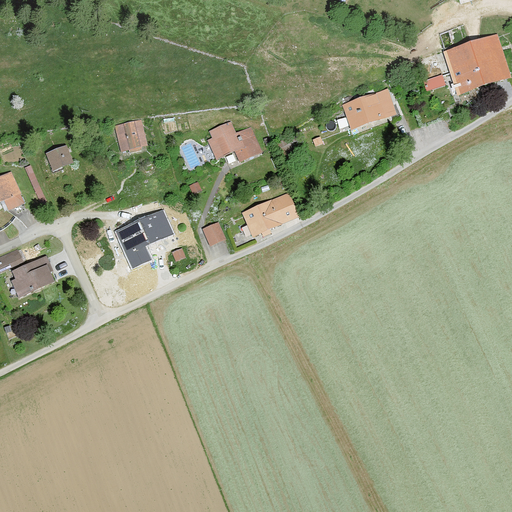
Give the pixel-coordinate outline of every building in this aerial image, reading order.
[(444,54),(459,99),(511,81),(511,79),(498,36),(444,54)] [(445,77),(426,82),(429,93),(448,87),(445,77)] [(388,92),(344,107),(353,133),(391,120),(387,109),(393,107),(388,92)] [(115,127),(121,155),(128,153),(147,149),(141,121),(115,127)] [(254,127),(236,135),(231,123),(210,132),(214,140),(207,143),(216,163),(238,153),(242,163),(266,153),(254,127)] [(321,139),(313,142),(317,150),(324,147),(321,139)] [(46,157),(53,175),(74,166),(66,148),(46,157)] [(33,165),(27,167),(43,205),(49,203),(33,165)] [(22,204),(10,175),(0,179),(0,203),(4,212),(22,204)] [(198,185),(190,189),(195,199),(203,195),(198,185)] [(297,218),(288,196),(245,215),(254,236),(297,218)] [(0,210),(0,231),(2,231),(12,224),(15,218),(0,210)] [(162,212),(118,232),(134,267),(150,260),(143,246),(172,233),(162,212)] [(219,225),(204,232),(212,249),(227,242),(219,225)] [(185,250),(173,255),(178,265),(190,260),(185,250)] [(0,271),(22,262),(18,254),(0,262),(0,271)] [(46,258),(14,272),(17,280),(14,283),(20,296),(51,282),(48,274),(52,272),(46,258)]
